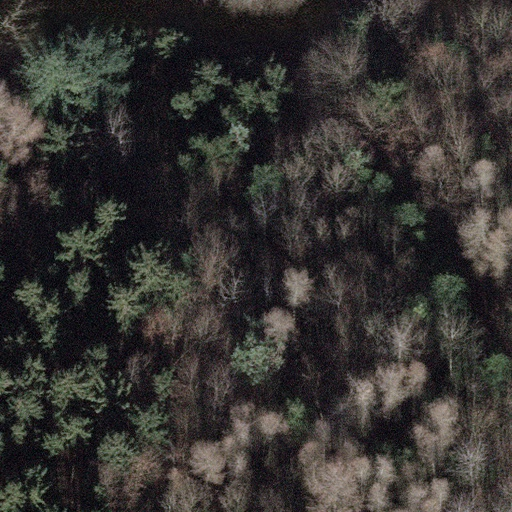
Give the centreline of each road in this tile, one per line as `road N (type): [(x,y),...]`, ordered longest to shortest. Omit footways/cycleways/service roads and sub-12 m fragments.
road 1 (track): [(0,199),(162,226),(234,201),(289,141),(295,82)]
road 2 (track): [(295,82),(424,215),(511,337)]
road 3 (track): [(134,0),(164,5),(295,82)]
